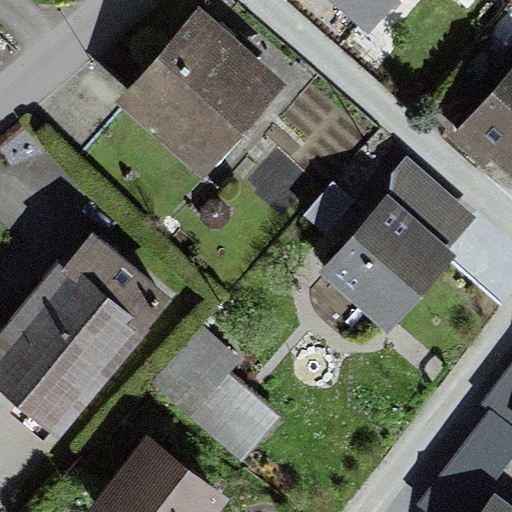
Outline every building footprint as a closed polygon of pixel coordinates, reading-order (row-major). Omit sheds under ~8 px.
[(380,0),(352,0),(369,13),(380,0)] [(269,82),(197,19),(131,94),(203,157),(269,82)] [(511,73),(471,122),(511,157),(511,73)] [(442,252),(386,203),(331,266),(387,315),(442,252)] [(0,340),(0,369),(30,395),(19,408),(35,421),(45,408),(58,419),(162,293),(91,235),(2,342),(0,340)] [(201,511),(216,494),(149,443),(99,507),(106,511),(201,511)] [(511,511),(511,507),(497,496),(484,511),(511,511)]
